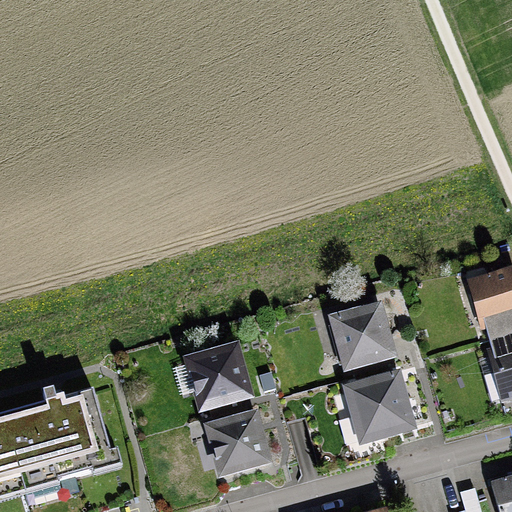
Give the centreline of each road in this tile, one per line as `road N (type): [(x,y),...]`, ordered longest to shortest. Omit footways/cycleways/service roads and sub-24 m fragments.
road 1 (residential): [(511,442),(256,511)]
road 2 (residential): [(511,192),(431,0)]
